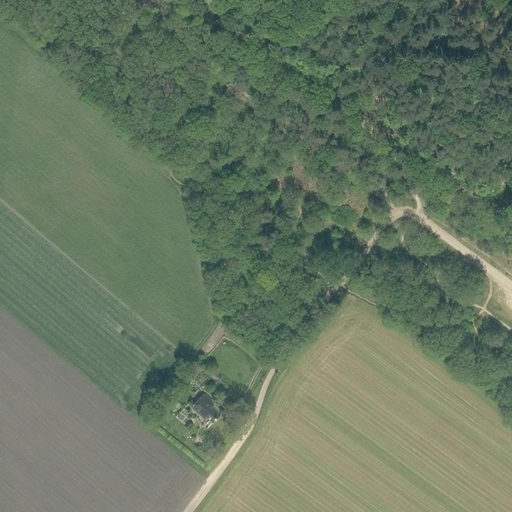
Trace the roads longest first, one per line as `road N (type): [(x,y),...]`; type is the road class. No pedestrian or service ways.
road 1 (track): [(370,244),(282,349),(245,432),(189,511)]
road 2 (track): [(165,17),(233,88),(398,207)]
road 3 (track): [(411,215),(511,288)]
